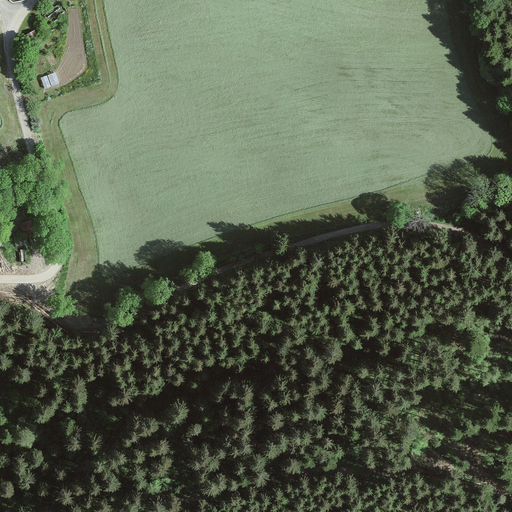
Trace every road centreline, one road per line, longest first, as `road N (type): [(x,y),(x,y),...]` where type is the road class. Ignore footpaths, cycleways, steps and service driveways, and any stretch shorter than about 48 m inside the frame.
road 1 (track): [(41,278),(45,305),(70,315),(328,236),(389,226),(460,230),(511,252)]
road 2 (track): [(0,281),(41,278),(60,264),(61,237),(19,94),(13,20)]
